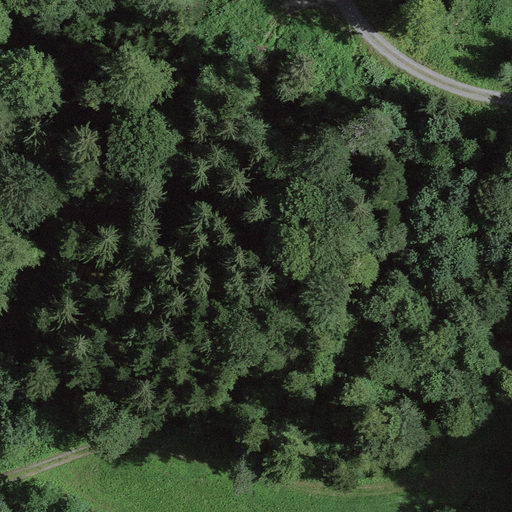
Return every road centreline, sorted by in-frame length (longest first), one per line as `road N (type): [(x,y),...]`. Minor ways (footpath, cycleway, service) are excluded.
road 1 (track): [(511,422),(418,479),(314,496),(266,486),(231,458),(166,436),(51,462),(0,486)]
road 2 (track): [(0,0),(25,46),(130,176),(279,251)]
road 3 (track): [(349,0),(371,37),(421,68),(511,96)]
